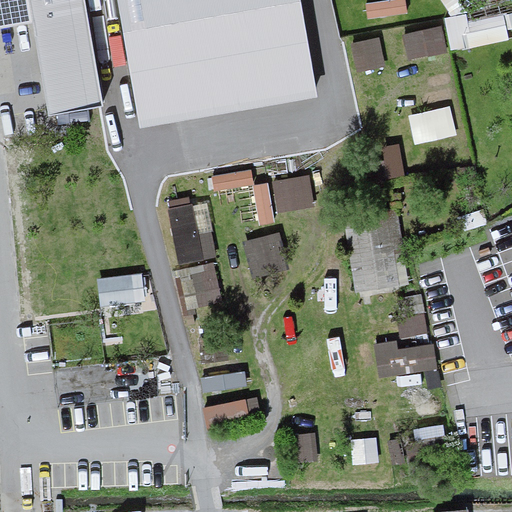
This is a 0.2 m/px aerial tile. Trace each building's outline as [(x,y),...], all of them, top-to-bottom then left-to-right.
[(90,0),(0,0),(0,30),(36,24),(51,114),(108,105),(90,0)] [(300,0),(117,0),(141,129),(318,97),(300,0)] [(445,21),(405,30),(410,57),(451,48),(445,21)] [(352,39),(358,68),(389,62),(383,33),(352,39)] [(451,101),(409,112),(417,142),(459,131),(451,101)] [(314,173),(275,175),(277,207),(316,205),(314,173)] [(217,256),(213,228),(199,230),(194,195),(170,198),(178,261),(217,256)] [(283,230),(246,234),(252,274),(288,269),(283,230)] [(215,265),(193,271),(201,301),(224,295),(215,265)] [(102,301),(146,299),(145,271),(101,273),(102,301)] [(429,333),(428,313),(401,315),(402,334),(429,333)] [(432,334),(376,348),(383,376),(439,362),(432,334)] [(206,360),(207,385),(244,383),(244,359),(206,360)] [(297,458),(317,459),(319,430),(298,429),(297,458)]
